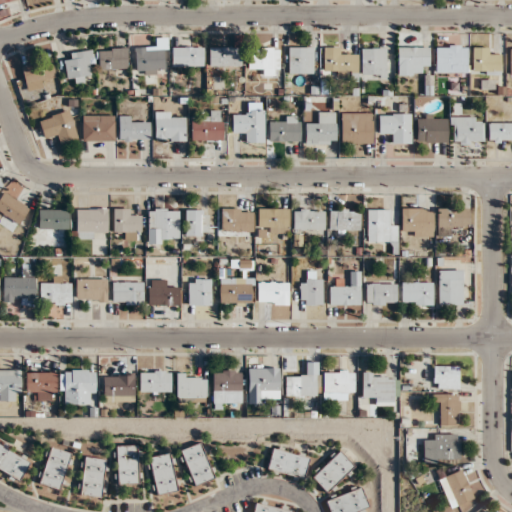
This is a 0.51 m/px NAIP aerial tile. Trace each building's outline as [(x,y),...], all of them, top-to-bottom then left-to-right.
[(468,73),(468,46),(435,46),(435,73),(468,73)] [(135,74),(164,74),(164,47),(135,47),(135,74)] [(170,67),(204,67),(204,47),(170,47),(170,67)] [(313,47),(288,47),(288,74),(313,74),(313,47)] [(128,69),(128,48),(98,49),(98,70),(128,69)] [(240,67),(240,48),(209,48),(209,67),(240,67)] [(357,56),(342,56),(342,48),(324,48),(323,72),(357,73),(357,56)] [(397,66),(430,66),(430,48),(397,48),(397,66)] [(491,48),(473,48),(473,74),(501,74),(501,57),(491,57),(491,48)] [(258,69),(258,76),(279,76),(279,49),(257,49),(257,54),(248,54),(248,69),(258,69)] [(386,49),(361,49),(361,76),(386,76),(386,49)] [(94,71),(94,53),(65,53),(65,84),(87,84),(87,71),(94,71)] [(28,91),(57,83),(51,60),(21,68),(28,91)] [(58,145),(80,139),(72,111),(38,120),(43,139),(56,136),(58,145)] [(232,112),(232,133),(243,133),(243,139),(264,139),(264,112),(232,112)] [(336,144),(336,112),(315,112),(315,123),(305,123),(305,144),(336,144)] [(155,141),(185,141),(185,113),(155,113),(155,141)] [(223,113),(191,114),(191,141),(223,141),(223,113)] [(372,144),(372,113),(341,114),(341,144),(372,144)] [(378,114),(378,133),(389,133),(389,144),(411,144),(411,114),(378,114)] [(447,143),(447,115),(416,115),(416,143),(447,143)] [(114,116),(82,116),(82,141),(114,141),(114,116)] [(119,141),(150,141),(150,123),(137,123),(137,117),(119,117),(119,141)] [(268,117),(268,142),(300,142),(300,117),(268,117)] [(484,146),(484,117),(451,117),(451,146),(484,146)] [(511,142),(511,122),(488,123),(488,142),(511,142)] [(0,197),(0,213),(20,225),(31,208),(3,192),(0,197)] [(76,239),(97,239),(97,230),(106,230),(106,209),(76,209),(76,239)] [(141,218),(131,218),(131,209),(113,209),(113,230),(123,230),(123,240),(133,240),(133,232),(141,232),(141,218)] [(179,209),(147,209),(147,243),(179,243),(179,209)] [(252,232),(252,209),(221,209),(221,232),(252,232)] [(289,209),(257,209),(257,228),(266,228),(266,234),(289,234),(289,209)] [(325,232),(325,209),(293,209),(293,232),(325,232)] [(360,209),(329,209),(329,232),(360,232),(360,209)] [(433,209),(402,209),(402,237),(433,237),(433,209)] [(437,237),(449,237),(449,227),(469,227),(469,209),(437,209),(437,237)] [(68,210),(38,210),(38,230),(68,230),(68,210)] [(209,210),(185,210),(185,237),(209,237),(209,210)] [(387,210),(367,210),(367,243),(397,243),(397,221),(387,221),(387,210)] [(4,278),(3,304),(35,304),(35,269),(23,269),(23,278),(4,278)] [(463,270),(438,270),(438,306),(463,306),(463,270)] [(361,272),(350,272),(350,284),(329,284),(329,306),(361,306),(361,272)] [(106,279),(76,279),(76,302),(106,302),(106,279)] [(211,279),(188,279),(188,306),(211,306),(211,279)] [(300,306),(323,306),(323,279),(300,279),(300,306)] [(178,290),(167,290),(167,280),(147,280),(147,306),(178,306),(178,290)] [(220,281),(219,303),(252,304),(252,282),(220,281)] [(112,305),(143,305),(143,282),(112,282),(112,305)] [(289,305),(289,282),(257,282),(257,305),(289,305)] [(402,282),(402,306),(433,306),(433,282),(402,282)] [(40,305),(71,305),(71,283),(40,283),(40,305)] [(397,306),(397,284),(366,284),(366,306),(397,306)] [(458,367),(433,367),(433,389),(458,389),(458,367)] [(279,399),(279,368),(248,368),(248,404),(269,404),(269,399),(279,399)] [(0,401),(21,401),(21,370),(0,370),(0,393),(0,401)] [(95,405),(95,370),(62,370),(62,405),(95,405)] [(212,370),(212,404),(241,404),(241,370),(212,370)] [(323,401),(345,401),(345,392),(355,392),(355,370),(323,370),(323,401)] [(170,371),(139,371),(139,392),(170,392),(170,371)] [(371,406),(395,406),(395,380),(386,380),(386,372),(361,372),(361,394),(371,394),(371,406)] [(26,392),(36,392),(36,400),(56,400),(56,373),(26,373),(26,392)] [(133,374),(103,374),(103,403),(133,403),(133,374)] [(175,403),(207,403),(207,374),(175,374),(175,403)] [(317,374),(285,374),(285,397),(317,397),(317,374)] [(440,426),(459,426),(459,394),(432,394),(432,403),(440,403),(440,426)] [(432,435),(432,443),(423,443),(423,462),(459,462),(459,435),(432,435)] [(0,470),(20,481),(31,460),(0,444),(0,470)] [(213,479),(200,444),(180,451),(194,486),(213,479)] [(138,446),(116,446),(116,485),(138,485),(138,446)] [(60,491),(71,453),(49,447),(38,484),(60,491)] [(309,458),(273,448),(267,470),(303,480),(309,458)] [(355,467),(340,451),(309,480),(324,496),(355,467)] [(154,496),(176,492),(170,454),(149,457),(154,496)] [(78,496),(102,499),(107,460),(83,457),(78,496)] [(438,480),(451,509),(462,504),(464,509),(476,504),(462,470),(438,480)] [(359,511),(369,509),(361,488),(325,501),(329,511),(359,511)] [(292,511),(293,510),(255,502),(252,511),(292,511)]
